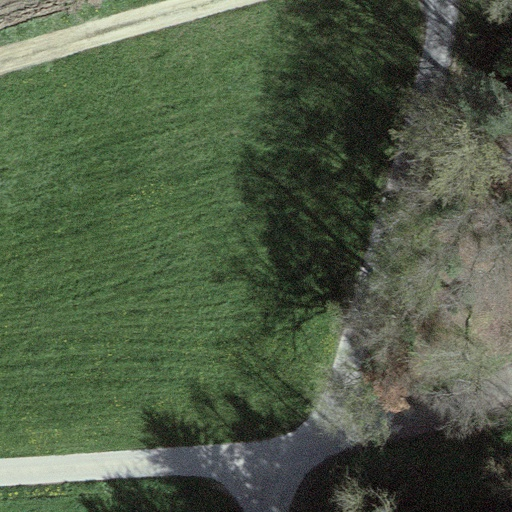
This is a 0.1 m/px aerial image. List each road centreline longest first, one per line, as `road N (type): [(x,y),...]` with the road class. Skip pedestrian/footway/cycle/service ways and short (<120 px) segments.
road 1 (track): [(442,0),(422,115),(323,438),(276,458)]
road 2 (residential): [(0,473),(276,458)]
road 3 (track): [(0,62),(216,0)]
road 4 (track): [(511,370),(323,438)]
